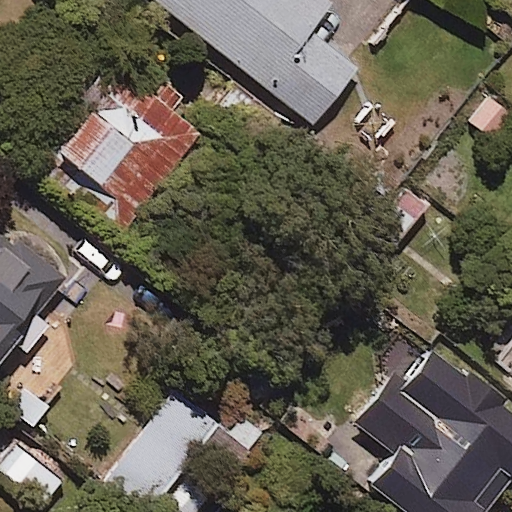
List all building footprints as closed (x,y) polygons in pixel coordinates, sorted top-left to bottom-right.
[(331,7),(322,0),(149,0),(315,128),(358,72),(309,35),(331,7)] [(127,233),(198,135),(172,116),(183,100),(131,62),(89,120),(48,176),(127,233)] [(0,381),(76,291),(0,226),(0,381)] [(511,325),(494,346),(511,361),(511,325)] [(467,511),(511,456),(511,397),(428,331),(335,447),(415,511),(467,511)] [(218,430),(175,394),(112,470),(155,505),(218,430)] [(61,483),(18,449),(0,472),(43,506),(61,483)]
